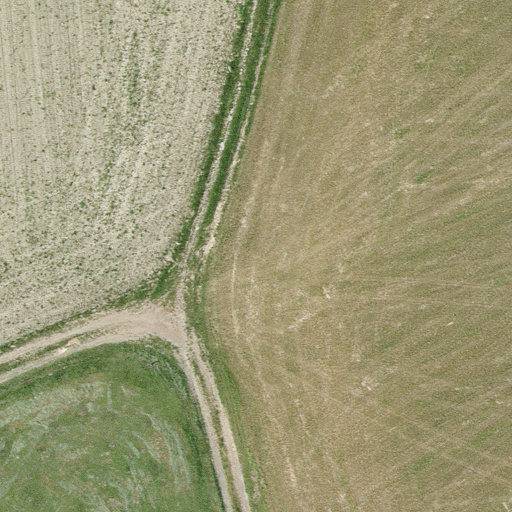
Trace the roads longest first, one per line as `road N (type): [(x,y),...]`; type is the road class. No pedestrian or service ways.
road 1 (track): [(223,511),(172,313),(194,209),(257,0)]
road 2 (track): [(172,313),(113,322),(0,371)]
